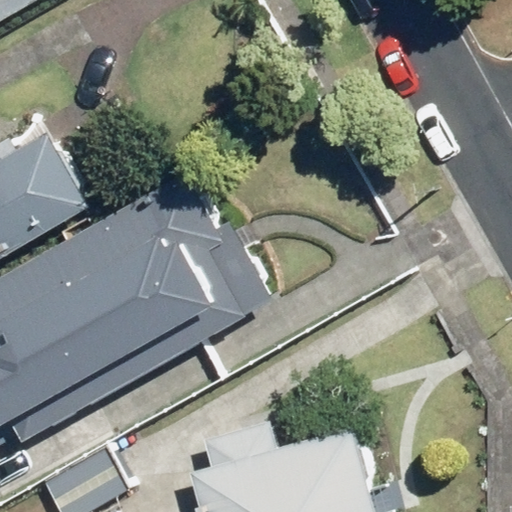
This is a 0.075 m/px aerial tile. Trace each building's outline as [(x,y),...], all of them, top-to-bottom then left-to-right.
[(0,0),(0,33),(58,0),(0,0)] [(0,165),(0,267),(95,211),(50,136),(0,165)] [(0,429),(9,425),(17,440),(275,300),(207,176),(0,287),(0,429)] [(382,511),(357,427),(200,474),(211,511),(382,511)] [(116,449),(55,480),(70,511),(91,511),(137,489),(116,449)]
